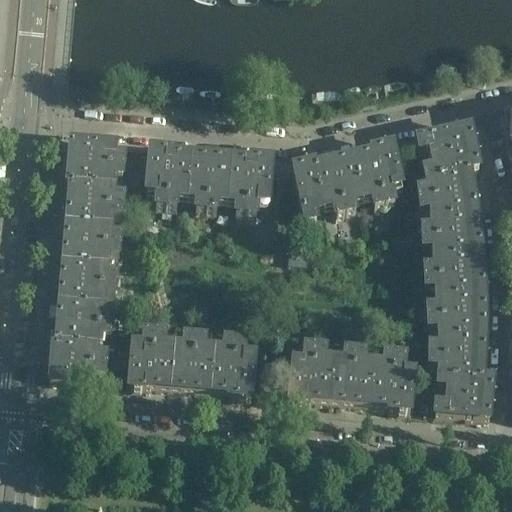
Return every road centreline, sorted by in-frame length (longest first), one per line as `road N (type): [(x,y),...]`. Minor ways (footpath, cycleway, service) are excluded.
road 1 (tertiary): [(499,464),(0,424)]
road 2 (residential): [(22,124),(294,151),(485,113)]
road 3 (unclassified): [(0,381),(22,124)]
road 4 (residential): [(501,169),(486,196),(502,370),(511,387)]
road 5 (unclassified): [(22,124),(33,0)]
